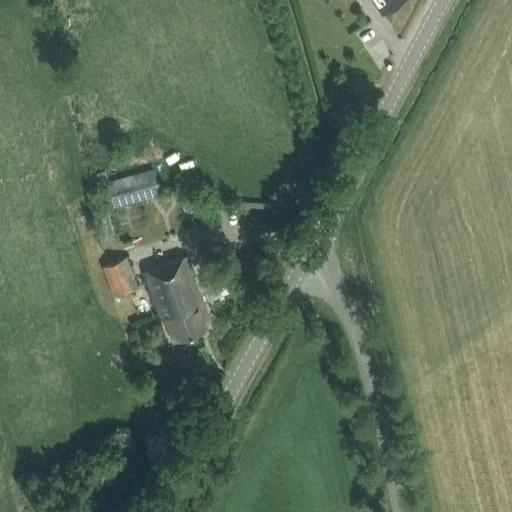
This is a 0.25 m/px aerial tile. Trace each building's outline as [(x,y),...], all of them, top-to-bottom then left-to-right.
[(373,0),(382,12),(399,0),(373,0)] [(160,193),(153,168),(108,181),(114,205),(160,193)] [(204,319),(210,317),(203,298),(205,297),(189,254),(144,271),(170,339),(208,327),(204,319)] [(137,287),(126,257),(103,265),(113,295),(137,287)] [(229,280),(225,268),(211,273),(215,284),(229,280)]
